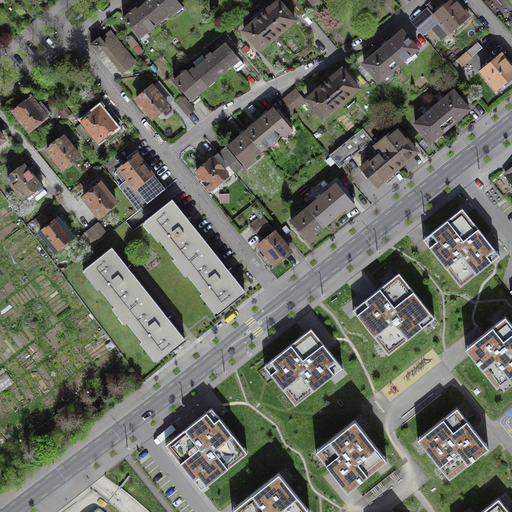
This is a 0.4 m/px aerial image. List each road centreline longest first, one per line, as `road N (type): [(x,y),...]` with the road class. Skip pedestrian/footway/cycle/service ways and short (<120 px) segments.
road 1 (tertiary): [(285,300),(12,511)]
road 2 (residential): [(420,0),(352,49),(235,103),(167,154)]
road 3 (tertiary): [(455,165),(285,300)]
road 4 (residential): [(285,300),(167,154)]
road 5 (residential): [(167,154),(72,37)]
